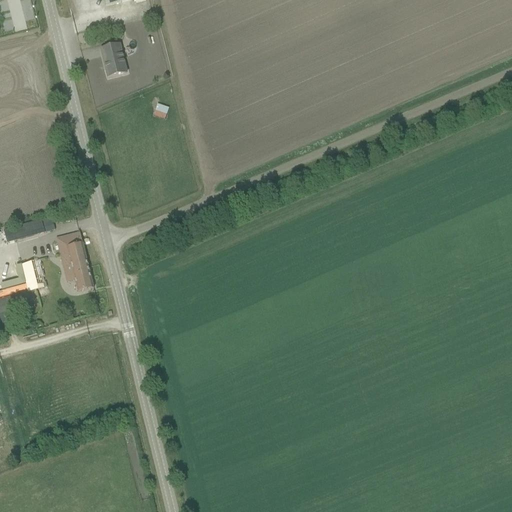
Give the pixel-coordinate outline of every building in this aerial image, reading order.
[(103,50),(101,50),(108,79),(126,74),(119,46),(103,50)] [(166,116),(155,112),(153,117),(165,121),(166,116)] [(4,232),(8,244),(55,231),(51,219),(4,232)] [(79,294),(94,290),(80,235),(57,240),(66,277),(74,275),(79,294)] [(28,293),(29,294),(44,290),(37,262),(22,266),(28,293)] [(0,320),(1,324),(20,319),(18,313),(33,309),(29,294),(28,293),(0,299),(0,320)]
